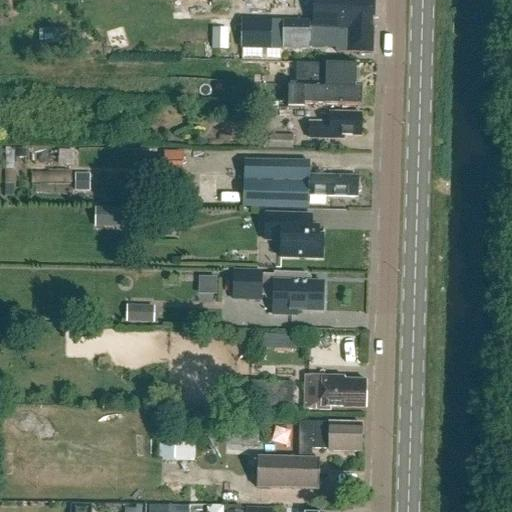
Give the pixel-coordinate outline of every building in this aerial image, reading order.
[(283,23),(282,51),(310,52),(310,50),(336,51),(336,55),(373,56),(374,0),(314,0),(314,24),(283,23)] [(240,21),(239,51),(270,51),(270,21),(240,21)] [(356,89),(356,88),(357,67),(297,66),(297,87),(297,90),(304,90),(355,92),(355,89),(356,89)] [(362,88),(356,88),(356,89),(355,89),(355,92),(304,90),(297,90),(297,87),(291,87),(291,90),(289,90),(288,110),(305,111),(305,107),(362,108),(362,88)] [(361,139),(361,116),(331,116),(330,125),(310,125),(310,141),(343,142),(343,139),(361,139)] [(290,149),(291,137),(263,136),(263,149),(290,149)] [(158,151),(157,172),(177,172),(177,152),(158,151)] [(358,199),(358,183),(337,182),(337,178),(309,178),(310,164),(243,162),(242,209),(308,211),(308,198),(358,199)] [(76,176),(77,192),(92,191),(91,175),(76,176)] [(311,217),(293,217),(265,216),(264,242),(280,242),(280,259),(322,260),(323,230),(311,230),(311,217)] [(273,280),(261,279),(261,274),(233,273),(232,301),(260,302),(260,298),(272,298),(272,316),(297,317),(297,312),(322,313),(323,285),(307,285),(307,275),(273,274),(273,280)] [(192,294),(209,295),(210,277),(193,276),(192,294)] [(127,307),(127,323),(152,324),(153,308),(127,307)] [(365,411),(366,383),(345,382),(345,380),(305,378),(304,409),(313,409),(313,412),(330,412),(330,410),(365,411)] [(291,407),(291,384),(250,383),(249,406),(291,407)] [(328,425),(299,425),(298,460),(256,459),(256,491),(318,492),(318,461),(310,460),(311,451),(328,451),(328,453),(360,454),(360,426),(328,425)] [(225,428),(224,446),(235,446),(235,429),(225,428)] [(159,452),(158,459),(159,459),(162,459),(162,461),(194,462),(195,439),(159,438),(159,452)]
